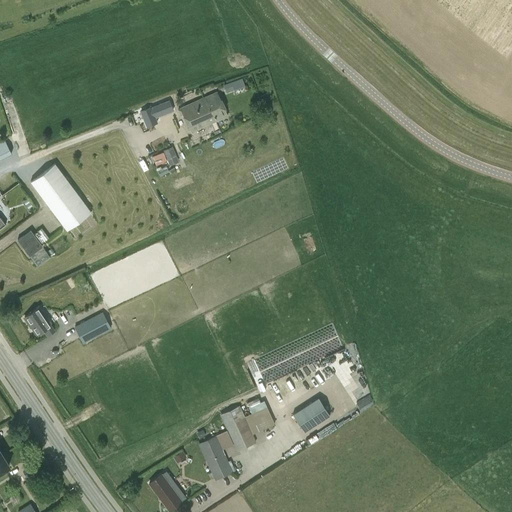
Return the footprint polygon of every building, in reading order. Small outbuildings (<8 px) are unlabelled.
[(225,92),(244,85),(241,77),(222,84),(225,92)] [(180,108),(191,132),(227,115),(217,92),(199,100),(180,108)] [(150,106),(153,115),(172,107),(169,99),(150,106)] [(4,139),(0,140),(0,158),(11,153),(4,139)] [(162,148),(166,165),(177,162),(173,146),(162,148)] [(91,213),(55,164),(31,182),(67,231),(91,213)] [(40,242),(47,236),(40,227),(33,233),(40,242)] [(42,246),(30,230),(18,240),(30,256),(42,246)] [(300,237),(305,254),(317,251),(312,234),(300,237)] [(47,335),(54,330),(51,325),(39,308),(25,317),(37,335),(44,330),(47,335)] [(75,327),(83,343),(110,329),(102,313),(75,327)] [(282,397),(293,393),(289,382),(278,386),(282,397)] [(293,414),(304,431),(329,415),(318,398),(293,414)] [(276,423),(268,405),(253,412),(261,430),(276,423)] [(253,433),(240,406),(220,414),(229,433),(236,452),(256,443),(253,433)] [(198,444),(215,480),(232,472),(216,435),(198,444)] [(181,450),(172,456),(176,461),(185,455),(181,450)] [(0,470),(9,465),(2,454),(0,455),(0,470)] [(161,474),(149,483),(169,510),(181,501),(161,474)]
